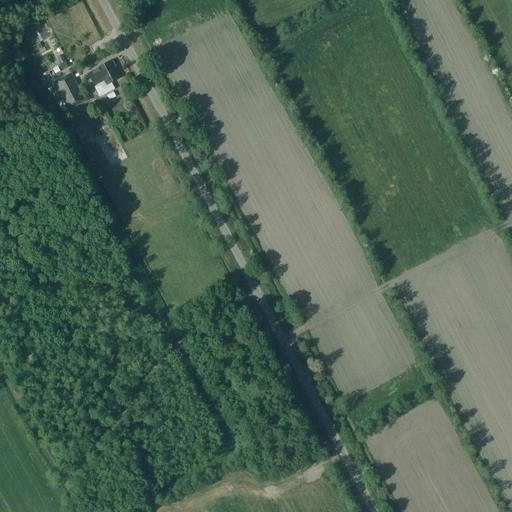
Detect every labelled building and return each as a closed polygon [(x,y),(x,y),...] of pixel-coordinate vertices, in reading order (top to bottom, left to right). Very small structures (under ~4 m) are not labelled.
[(38,30),(47,26),(44,18),(34,23),(38,30)] [(65,62),(59,65),(62,71),(68,68),(65,62)] [(111,63),(89,75),(99,94),(102,95),(112,90),(113,87),(111,84),(120,79),(114,69),(116,68),(113,63),(112,63),(111,63)] [(38,75),(41,80),(59,71),(56,66),(38,75)] [(55,83),(69,110),(86,102),(72,74),(55,83)] [(91,106),(81,110),(85,118),(94,113),(91,106)]
